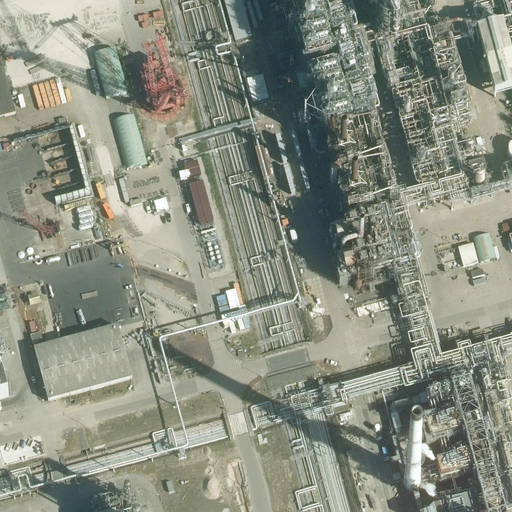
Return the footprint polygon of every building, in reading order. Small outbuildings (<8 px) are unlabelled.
[(0,119),(15,115),(5,77),(3,72),(0,59),(0,50),(2,50),(3,52),(56,38),(45,0),(19,0),(25,20),(0,27),(0,119)] [(325,222),(341,279),(415,259),(344,0),(266,0),(267,1),(270,0),(289,0),(348,215),(325,222)] [(494,98),(511,93),(511,64),(502,27),(476,34),(494,98)] [(296,47),(282,50),(287,71),(301,68),(296,47)] [(106,99),(127,94),(115,49),(94,55),(106,99)] [(26,54),(9,58),(11,68),(28,64),(26,54)] [(250,80),(260,76),(257,69),(247,73),(250,80)] [(126,171),(147,165),(133,116),(112,122),(126,171)] [(262,148),(254,150),(263,182),(271,180),(262,148)] [(329,162),(325,163),(322,149),(312,151),(315,164),(321,163),(322,170),(330,169),(329,162)] [(203,182),(189,186),(199,225),(214,221),(203,182)] [(54,191),(55,199),(90,191),(88,183),(54,191)] [(276,195),(274,186),(268,188),(270,196),(276,195)] [(96,234),(102,234),(98,209),(93,210),(96,234)] [(502,220),(505,229),(511,227),(511,221),(510,217),(502,220)] [(496,259),(489,235),(473,239),(480,264),(496,259)] [(478,264),(473,245),(458,249),(463,268),(478,264)] [(320,272),(309,273),(310,298),(321,298),(320,272)] [(30,300),(41,298),(38,287),(27,290),(30,300)] [(48,402),(132,380),(118,327),(34,350),(48,402)] [(404,462),(397,463),(409,511),(504,511),(503,509),(511,506),(511,410),(498,358),(418,378),(422,393),(388,402),(404,462)] [(0,400),(8,398),(0,367),(0,410),(2,410),(0,404),(0,400)]
